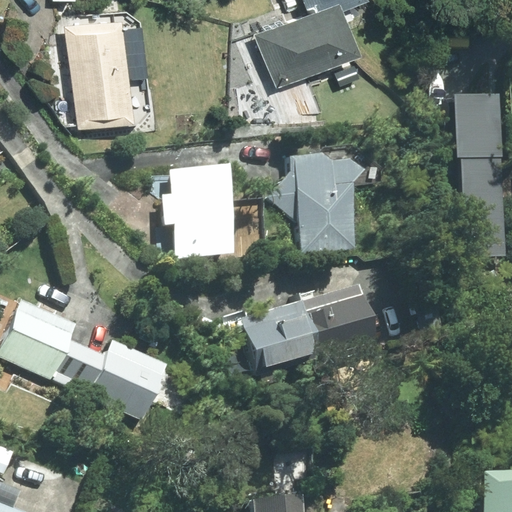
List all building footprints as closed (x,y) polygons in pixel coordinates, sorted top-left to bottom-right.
[(337,10),(340,8),(359,0),(300,0),(305,11),(306,13),(333,2),(337,10)] [(358,52),(340,8),(337,10),(333,2),(306,13),(305,11),(257,31),(279,86),(358,52)] [(76,126),(132,119),(118,16),(61,23),(76,126)] [(440,161),(448,161),(493,160),(491,96),(438,97),(440,161)] [(323,161),(315,154),(284,156),(285,172),(262,198),(293,222),(294,246),(348,242),(345,185),(358,171),(346,160),(323,161)] [(496,260),(493,162),(448,164),(451,261),(496,260)] [(230,256),(223,168),(166,172),(168,198),(158,198),(160,227),(170,227),(173,261),(230,256)] [(299,306),(316,364),(373,348),(356,290),(299,306)] [(261,380),(316,364),(299,306),(244,321),(261,380)] [(66,387),(84,348),(65,339),(67,336),(13,311),(0,339),(0,360),(46,381),(47,378),(66,387)] [(102,356),(84,348),(66,387),(84,395),(83,397),(137,421),(158,376),(104,352),(102,356)] [(511,511),(511,483),(481,484),(480,511),(511,511)] [(297,511),(296,497),(247,502),(247,511),(297,511)]
